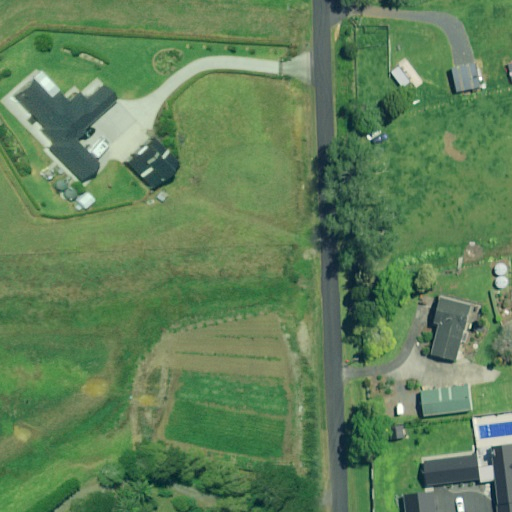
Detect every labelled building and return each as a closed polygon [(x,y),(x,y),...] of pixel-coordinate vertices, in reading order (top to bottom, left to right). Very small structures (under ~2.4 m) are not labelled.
[(48,100),(29,80),(9,99),(42,133),(39,136),(49,147),(45,151),(76,183),(95,165),(71,141),(111,102),(96,87),(81,101),(75,94),(64,104),(54,93),(48,100)] [(172,164),(148,140),(122,166),(146,190),(172,164)] [(91,202),(84,194),(75,202),(82,210),(91,202)] [(472,308),(440,298),(433,321),(442,324),(433,355),(455,362),(472,308)] [(472,412),(469,387),(421,392),(423,417),(472,412)] [(427,450),(407,449),(406,470),(426,470),(427,450)] [(421,502),(421,486),(408,485),(408,502),(421,502)]
